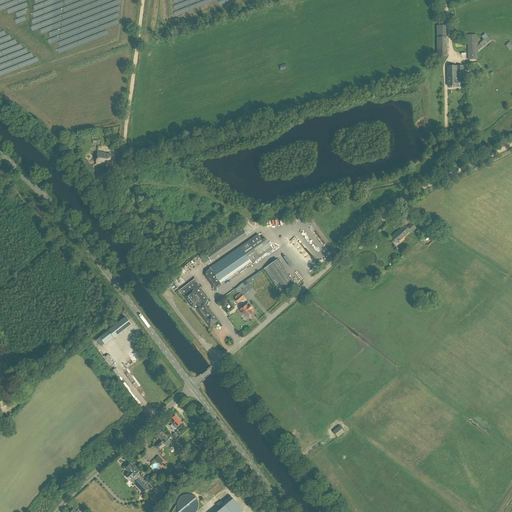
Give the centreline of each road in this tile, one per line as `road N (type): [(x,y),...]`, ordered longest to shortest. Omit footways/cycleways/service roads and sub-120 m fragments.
road 1 (unclassified): [(219,363),(113,227),(141,0)]
road 2 (secondary): [(191,386),(86,245),(0,154)]
road 3 (unclassified): [(219,363),(404,199),(446,176)]
road 4 (unclassified): [(332,511),(219,363)]
road 5 (unclassified): [(56,511),(191,386)]
road 6 (secondary): [(287,511),(191,386)]
